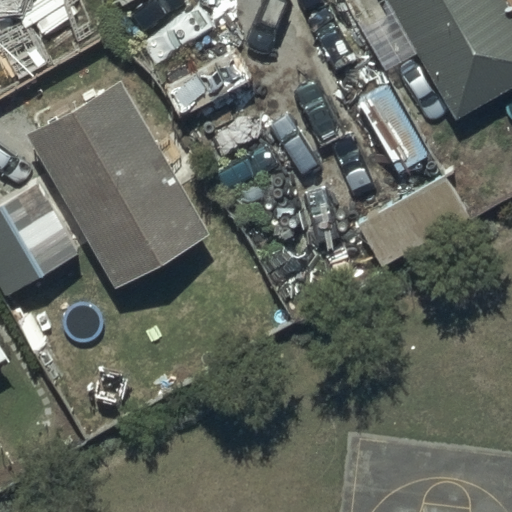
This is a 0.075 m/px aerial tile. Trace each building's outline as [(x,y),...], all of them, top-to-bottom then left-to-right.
[(511,3),(510,0),(391,0),(452,108),(511,74),(511,3)] [(121,80),(28,134),(118,289),(211,235),(121,80)] [(465,207),(441,164),(354,213),(378,256),(465,207)] [(35,181),(0,201),(0,283),(7,295),(78,251),(35,181)] [(0,359),(11,353),(0,334),(0,359)]
